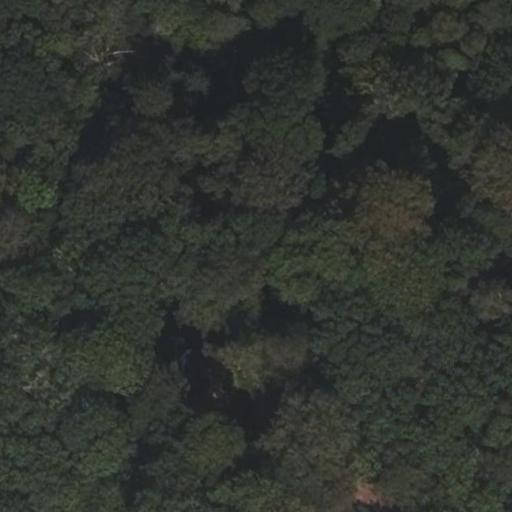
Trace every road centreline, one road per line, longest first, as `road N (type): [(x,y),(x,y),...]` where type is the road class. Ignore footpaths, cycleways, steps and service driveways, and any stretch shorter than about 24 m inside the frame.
road 1 (track): [(0,262),(252,430)]
road 2 (track): [(252,430),(386,511)]
